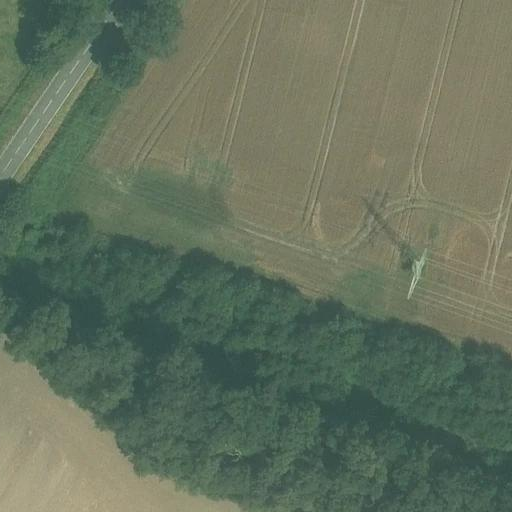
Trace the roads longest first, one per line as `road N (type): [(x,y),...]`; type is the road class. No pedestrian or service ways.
road 1 (track): [(0,256),(134,339),(304,363),(511,444)]
road 2 (secondary): [(122,0),(0,176)]
